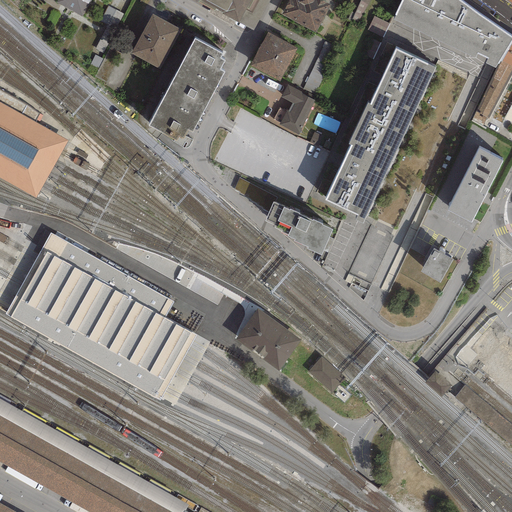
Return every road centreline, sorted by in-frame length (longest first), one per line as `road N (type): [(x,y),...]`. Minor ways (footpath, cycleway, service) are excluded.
road 1 (residential): [(506,228),(486,235),(429,328),(409,336),(385,331),(200,162),(201,138),(251,44)]
road 2 (unclassified): [(371,511),(361,438),(419,365)]
road 3 (residential): [(419,365),(511,267)]
